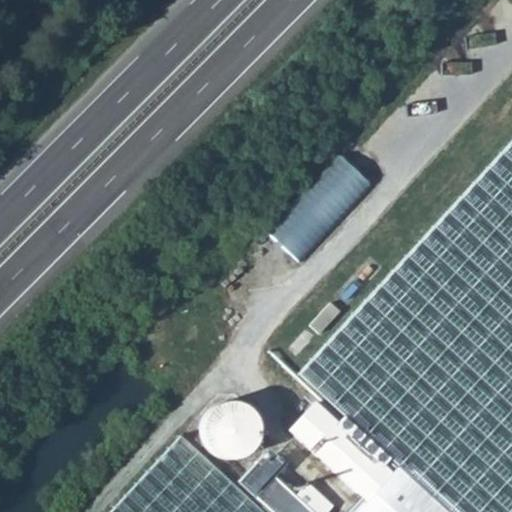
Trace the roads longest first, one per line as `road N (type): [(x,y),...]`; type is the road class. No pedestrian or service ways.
road 1 (trunk): [(0,290),(288,0)]
road 2 (trunk): [(220,0),(0,220)]
